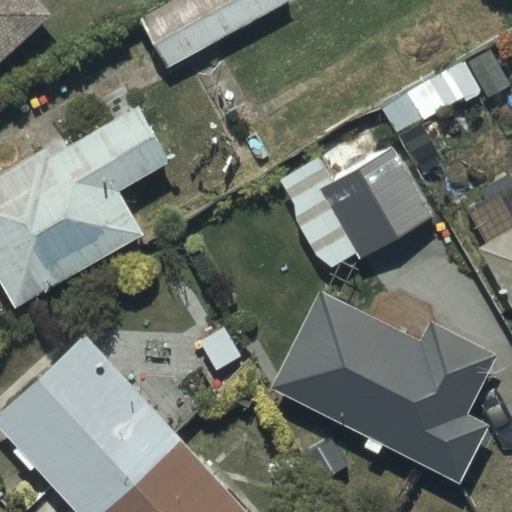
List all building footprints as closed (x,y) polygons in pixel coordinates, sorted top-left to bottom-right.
[(0,0),(0,46),(47,0),(0,0)] [(167,59),(268,0),(136,0),(133,2),(167,59)] [(0,158),(0,268),(14,293),(144,222),(118,175),(168,148),(136,90),(47,139),(44,134),(0,158)] [(354,243),(356,247),(436,206),(398,132),(382,140),(368,113),(314,141),(315,145),(279,163),(328,257),(354,243)] [(511,174),(468,197),(483,228),(475,232),(511,304),(511,174)] [(320,273),(269,374),(461,471),(490,413),(467,401),(497,342),(427,306),(419,323),(320,273)] [(261,511),(85,319),(0,396),(0,413),(90,511),(261,511)]
